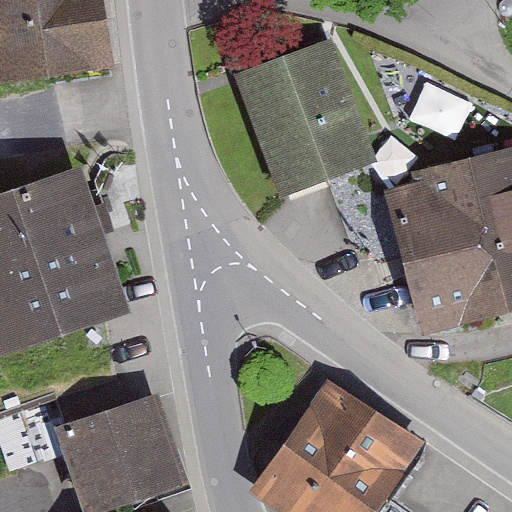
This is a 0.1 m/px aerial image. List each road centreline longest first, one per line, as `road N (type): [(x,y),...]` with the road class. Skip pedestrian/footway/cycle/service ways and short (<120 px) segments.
road 1 (tertiary): [(203,242),(246,263),(511,457)]
road 2 (tertiary): [(241,511),(206,354),(203,242)]
road 3 (tertiary): [(203,242),(178,165),(157,0)]
road 4 (residential): [(464,23),(393,19),(321,0)]
